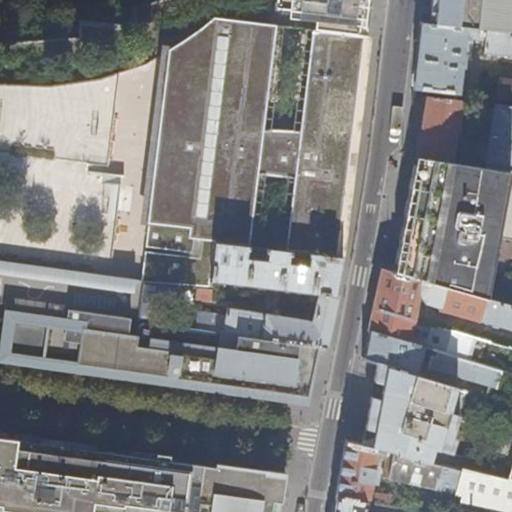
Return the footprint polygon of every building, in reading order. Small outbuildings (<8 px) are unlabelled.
[(372,13),(373,0),(286,0),(286,10),(326,15),(324,33),(361,37),(362,17),(369,18),(370,13),(372,13)] [(507,33),(510,0),(431,0),(429,24),(507,33)] [(352,200),(353,187),(345,186),(343,177),(343,169),(344,161),(345,153),(348,144),(352,137),(359,138),(369,51),(367,51),(368,47),(369,38),(361,37),(324,33),(318,32),(309,121),(268,117),(279,27),(215,19),(167,53),(140,278),(139,285),(143,285),(178,288),(186,289),(197,290),(198,290),(204,291),(209,291),(210,282),(213,245),(342,260),(344,249),(350,215),(352,200)] [(167,53),(215,19),(211,19),(167,50),(167,53)] [(511,100),(511,33),(507,33),(429,24),(419,23),(415,64),(412,89),(459,94),(461,68),(463,68),(464,60),(471,61),(473,40),(486,42),(485,54),(511,57),(511,81),(498,80),(496,99),(511,100)] [(457,133),(460,114),(458,114),(461,100),(426,96),(425,99),(420,127),(415,155),(421,157),(450,161),(455,133),(457,133)] [(511,171),(511,105),(494,104),(483,167),(511,171)] [(353,187),(359,138),(352,137),(348,144),(345,153),(344,161),(343,169),(343,177),(345,186),(353,187)] [(511,171),(483,167),(450,161),(421,157),(407,229),(411,229),(409,245),(406,261),(403,276),(486,299),(497,238),(511,241),(511,171)] [(311,324),(226,310),(224,321),(194,316),(192,327),(318,347),(327,348),(337,302),(338,294),(336,294),(342,260),(213,245),(210,282),(317,296),(311,324)] [(511,305),(486,299),(403,276),(381,269),(375,296),(372,307),(415,320),(420,293),(425,302),(440,306),(439,308),(511,329),(511,305)] [(176,311),(178,288),(143,285),(138,318),(158,321),(160,308),(176,311)] [(196,301),(198,290),(197,290),(186,289),(185,299),(196,301)] [(444,352),(450,330),(415,320),(372,307),(368,326),(367,330),(369,330),(424,346),(433,348),(444,352)] [(135,339),(31,325),(3,321),(0,342),(0,355),(308,399),(316,356),(318,347),(192,327),(158,321),(138,318),(135,339)] [(473,337),(475,331),(465,329),(464,334),(473,337)] [(416,374),(424,346),(369,330),(363,355),(363,358),(377,362),(416,374)] [(511,339),(489,333),(487,333),(485,334),(484,340),(511,348),(511,339)] [(497,387),(502,371),(444,352),(433,348),(429,366),(497,387)] [(453,453),(469,389),(416,374),(377,362),(375,372),(373,381),(383,384),(380,400),(370,397),(363,437),(361,446),(379,450),(430,462),(433,448),(453,453)] [(0,507),(27,511),(210,511),(217,469),(0,438),(0,507)] [(379,450),(361,446),(345,442),(340,470),(335,497),(367,503),(368,503),(408,511),(409,500),(371,491),(378,457),(387,458),(383,478),(459,494),(458,501),(511,511),(511,481),(508,481),(464,471),(430,462),(379,450)] [(281,511),(287,479),(239,472),(217,469),(210,511),(281,511)] [(365,511),(367,503),(335,497),(335,501),(332,511),(365,511)]
